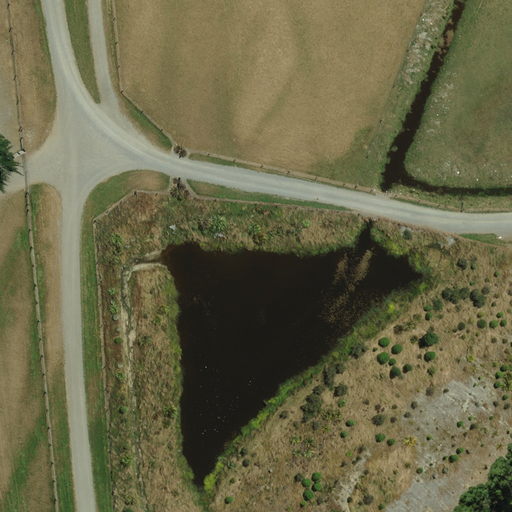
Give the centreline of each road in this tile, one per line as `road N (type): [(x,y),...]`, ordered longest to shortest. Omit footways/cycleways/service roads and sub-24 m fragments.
road 1 (track): [(70,0),(94,110),(136,160),(179,181),(452,234),(511,215)]
road 2 (track): [(31,0),(44,126),(47,357),(65,511)]
